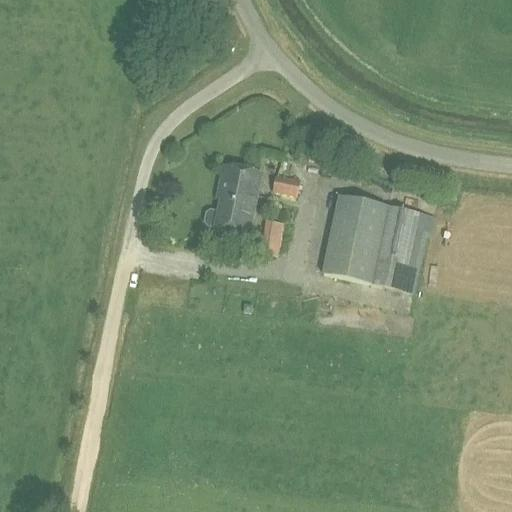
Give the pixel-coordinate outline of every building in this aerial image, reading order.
[(261,177),(224,169),(216,213),(210,212),(206,215),(204,224),(207,229),(212,230),(212,231),(248,238),(261,177)] [(297,201),(301,184),(277,179),(274,196),(297,201)] [(419,216),(340,200),(323,278),(402,295),(419,216)] [(265,234),(269,218),(257,215),(254,232),(265,234)] [(266,251),(284,252),(285,219),(268,218),(266,251)]
